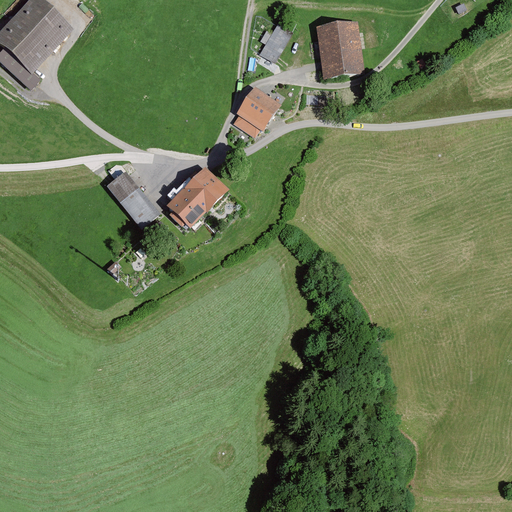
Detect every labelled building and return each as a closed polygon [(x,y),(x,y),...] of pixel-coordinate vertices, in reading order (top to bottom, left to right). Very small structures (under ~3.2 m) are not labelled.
[(0,44),(0,46),(29,74),(67,31),(38,4),(17,27),(0,44)] [(259,56),(273,64),(290,36),(276,27),(259,56)] [(321,31),(327,80),(357,76),(351,27),(321,31)] [(247,123),(260,133),(276,109),(259,98),(260,96),(254,92),(237,116),(244,121),(242,123),(245,125),(247,123)] [(184,225),(188,229),(224,192),(204,172),(198,178),(194,174),(188,180),(192,185),(168,210),(173,214),(170,218),(180,228),(184,225)] [(120,205),(141,231),(155,219),(135,193),(123,178),(108,190),(120,205)] [(152,233),(157,237),(164,230),(159,225),(152,233)] [(107,272),(111,276),(119,269),(115,265),(107,272)]
